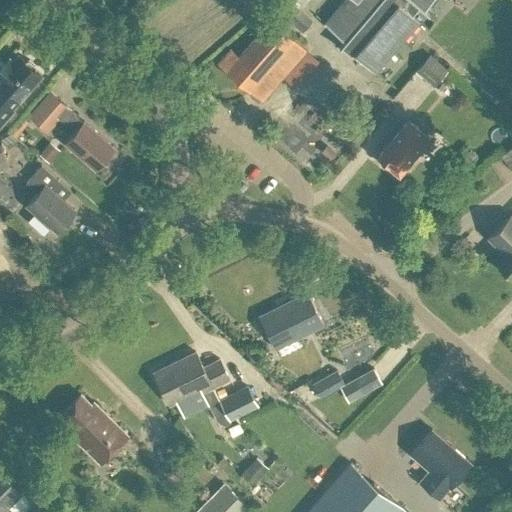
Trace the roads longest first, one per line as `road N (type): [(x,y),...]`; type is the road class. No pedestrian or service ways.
road 1 (unclassified): [(511,389),(342,243),(299,222),(181,198)]
road 2 (unclassified): [(0,353),(117,295),(154,259),(181,198)]
road 3 (unclassified): [(181,198),(179,149),(157,94),(60,0)]
road 4 (unknown): [(381,277),(511,179)]
